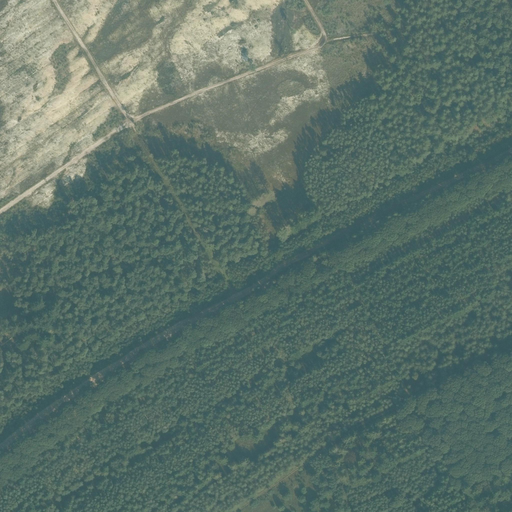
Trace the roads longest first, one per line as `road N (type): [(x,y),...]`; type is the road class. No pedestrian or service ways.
road 1 (track): [(0,446),(156,337),(511,145)]
road 2 (track): [(0,467),(122,380),(511,166)]
road 3 (track): [(0,209),(128,124),(327,42)]
road 4 (track): [(235,511),(406,398),(511,343)]
road 5 (track): [(235,293),(128,124)]
road 6 (track): [(327,42),(455,23),(495,0)]
road 7 (track): [(338,260),(406,398)]
road 8 (track): [(424,389),(478,511)]
